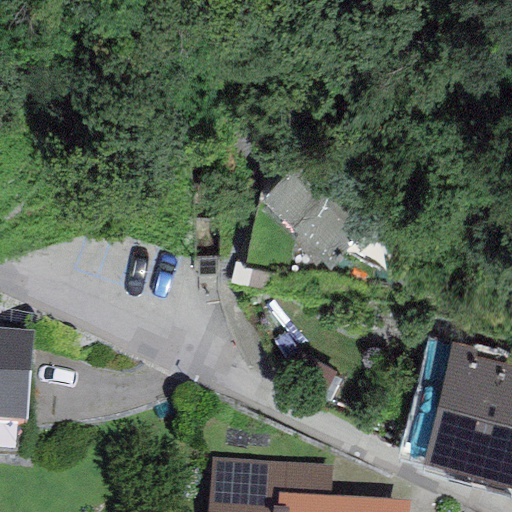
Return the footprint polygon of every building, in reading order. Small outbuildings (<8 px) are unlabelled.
[(313,133),(260,183),(326,254),(379,204),(313,133)] [(451,336),(430,331),(404,435),(511,461),(511,350),(501,348),(502,340),(453,328),(451,336)] [(0,336),(0,425),(25,428),(33,339),(0,336)] [(275,511),(277,493),(330,496),(332,466),(210,459),(206,511),(275,511)] [(330,496),(277,493),(275,511),(406,511),(408,501),(330,496)]
